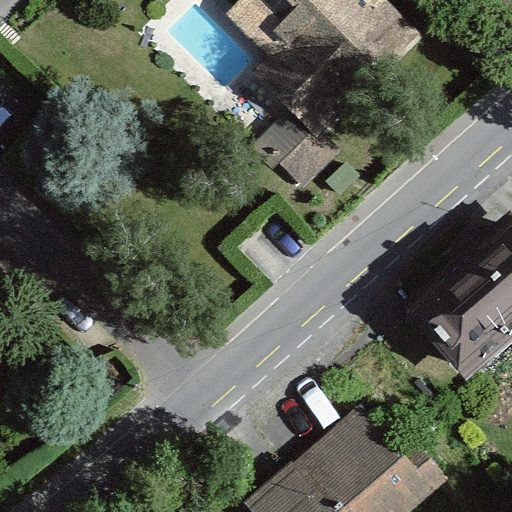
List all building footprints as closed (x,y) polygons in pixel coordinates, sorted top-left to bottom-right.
[(255,0),(234,22),(277,64),(260,82),(328,148),(344,131),(345,132),(432,44),(386,0),(255,0)] [(296,193),(328,160),(278,112),(246,145),(296,193)] [(511,257),(425,334),(479,395),(511,365),(511,257)] [(0,382),(10,373),(0,362),(0,301),(15,288),(0,271),(0,382)] [(431,511),(446,500),(368,416),(262,511),(431,511)]
